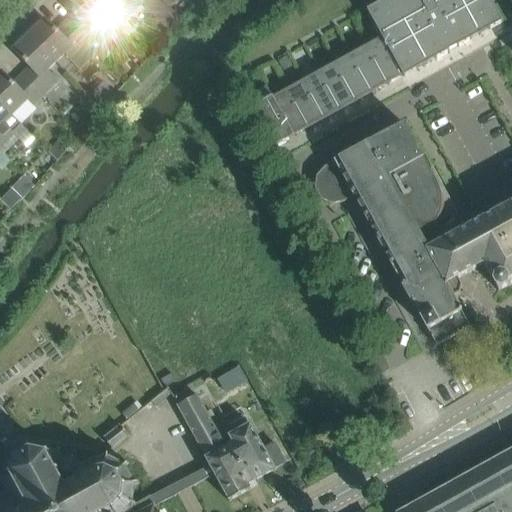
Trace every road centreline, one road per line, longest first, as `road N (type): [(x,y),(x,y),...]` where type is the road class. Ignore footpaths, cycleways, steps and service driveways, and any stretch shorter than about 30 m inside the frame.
road 1 (residential): [(482,58),(295,160),(435,440)]
road 2 (tertiary): [(307,511),(435,440)]
